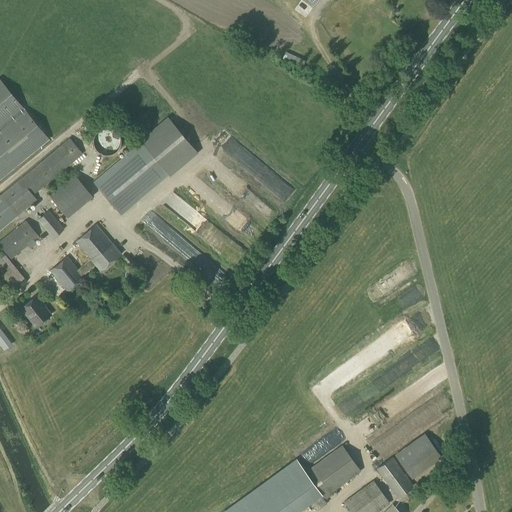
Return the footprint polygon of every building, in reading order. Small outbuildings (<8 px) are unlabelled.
[(0,177),(47,139),(0,82),(0,177)] [(170,177),(198,153),(167,116),(139,140),(140,142),(93,182),(121,214),(168,174),(170,177)] [(121,139),(121,135),(120,132),(118,129),(116,126),(113,125),(110,124),(106,123),(103,124),(100,125),(97,128),(95,130),(94,133),(94,137),(94,140),(95,143),(97,146),(100,148),(103,150),(106,150),(110,150),(113,149),(116,147),(118,145),(120,142),(121,139)] [(8,189),(0,195),(0,228),(16,215),(17,216),(37,200),(33,194),(82,154),(69,139),(8,189)] [(249,168),(254,177),(263,171),(258,162),(249,168)] [(80,169),(77,172),(85,181),(88,178),(80,169)] [(64,214),(89,193),(74,174),(49,195),(64,214)] [(53,238),(63,229),(48,210),(37,220),(53,238)] [(0,245),(11,258),(38,236),(25,221),(0,241),(0,245)] [(120,254),(111,243),(95,224),(76,241),(89,257),(86,259),(88,260),(77,269),(66,256),(49,270),(67,292),(84,278),(82,276),(94,265),(100,271),(120,254)] [(1,250),(0,250),(0,280),(8,290),(23,277),(1,250)] [(136,264),(127,254),(122,259),(129,266),(131,264),(133,266),(136,264)] [(51,314),(35,295),(20,307),(36,327),(51,314)] [(74,304),(65,304),(65,317),(74,317),(74,304)] [(425,314),(414,327),(421,333),(432,320),(425,314)] [(0,322),(0,337),(7,348),(15,343),(0,322)] [(429,345),(401,367),(409,377),(436,355),(429,345)] [(340,374),(347,382),(358,373),(352,365),(340,374)] [(333,418),(346,412),(342,403),(329,410),(333,418)] [(411,478),(440,457),(424,434),(395,455),(411,478)] [(331,492),(360,471),(342,446),(305,472),(296,459),(222,511),(298,511),(311,503),(316,511),(327,503),(324,499),(332,494),(331,492)] [(397,497),(412,486),(392,457),(376,469),(397,497)] [(350,511),(377,511),(389,503),(373,480),(343,502),(350,511)]
